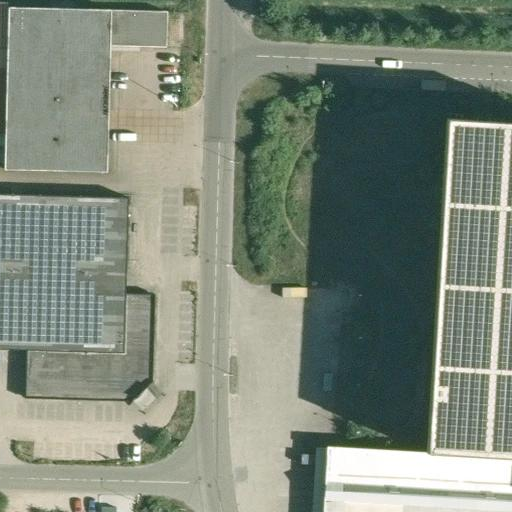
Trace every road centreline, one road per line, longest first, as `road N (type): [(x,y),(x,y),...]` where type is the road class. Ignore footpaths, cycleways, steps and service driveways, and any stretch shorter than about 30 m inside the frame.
road 1 (unclassified): [(213,480),(223,55)]
road 2 (unclassified): [(511,67),(223,55)]
road 3 (unclassified): [(0,476),(213,480)]
